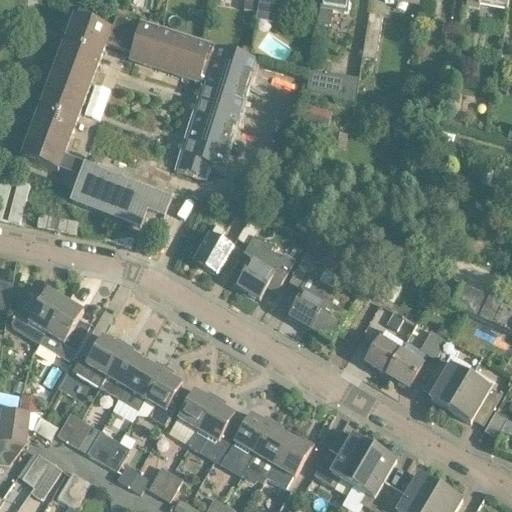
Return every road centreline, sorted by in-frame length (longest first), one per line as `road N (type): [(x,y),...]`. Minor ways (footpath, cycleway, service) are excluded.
road 1 (residential): [(511,493),(149,281)]
road 2 (residential): [(149,281),(189,201),(221,188),(243,161),(263,157),(285,86)]
road 3 (residential): [(149,281),(0,246)]
